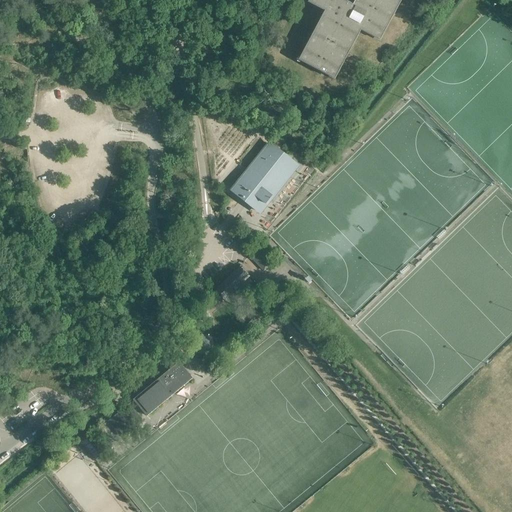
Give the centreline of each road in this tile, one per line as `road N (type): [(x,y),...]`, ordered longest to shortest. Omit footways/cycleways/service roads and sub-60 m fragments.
road 1 (unclassified): [(0,452),(168,319)]
road 2 (unclassified): [(168,319),(152,216),(151,129)]
